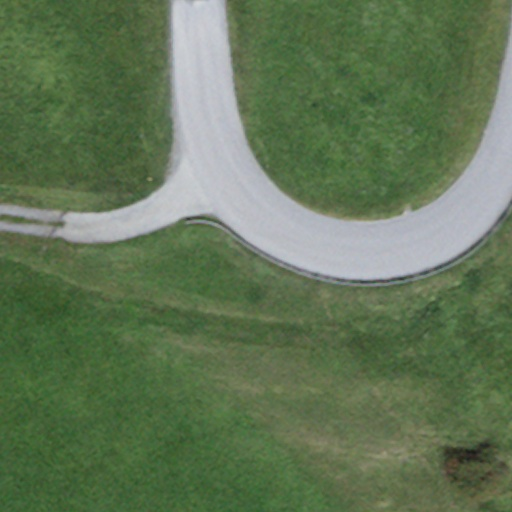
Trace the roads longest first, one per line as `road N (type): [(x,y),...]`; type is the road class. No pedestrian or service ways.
road 1 (unclassified): [(197,0),(205,110),(224,171),(275,228),(308,243),(378,249),(447,227),(492,181),(511,124)]
road 2 (track): [(224,171),(138,217),(106,224),(0,216)]
